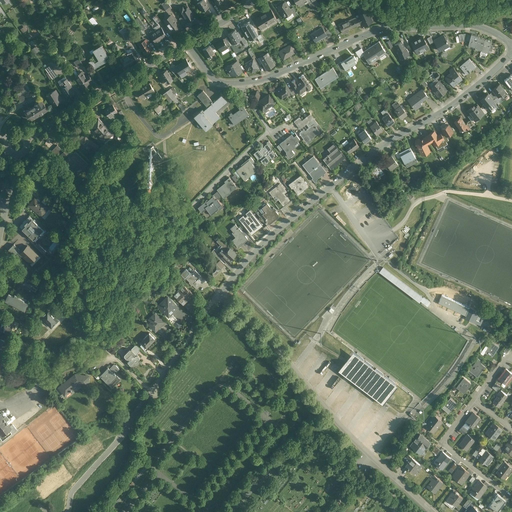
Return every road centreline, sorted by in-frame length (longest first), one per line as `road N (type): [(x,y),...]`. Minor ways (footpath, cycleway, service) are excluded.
road 1 (residential): [(511,49),(280,222),(215,293)]
road 2 (unclassified): [(434,511),(215,293)]
road 3 (residential): [(511,44),(468,23),(390,27),(236,81)]
road 4 (residential): [(215,293),(149,388),(74,318)]
road 5 (tertiary): [(26,138),(188,42)]
